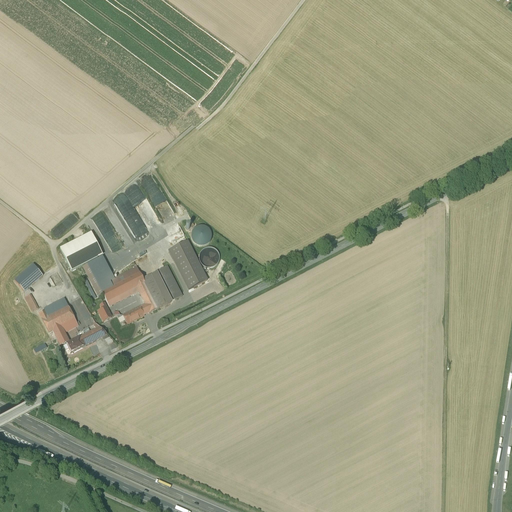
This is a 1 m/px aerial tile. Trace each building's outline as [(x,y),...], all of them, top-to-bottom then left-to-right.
[(198,229),(195,230),(193,233),(191,236),(191,240),(192,243),(194,246),(197,248),(201,249),(204,249),(207,247),(210,245),(211,241),(212,238),(211,234),(209,231),(206,229),(202,228),(198,229)] [(91,236),(60,252),(71,275),(82,269),(102,259),(103,259),(91,236)] [(188,244),(168,254),(188,293),(208,283),(188,244)] [(218,256),(216,253),(213,251),(209,251),(206,251),(203,253),(201,256),(199,259),(199,262),(200,266),(203,268),(206,270),(209,271),(212,270),(216,269),(218,266),(219,263),(219,259),(218,256)] [(102,259),(82,269),(98,300),(103,298),(99,290),(105,287),(114,282),(102,259)] [(33,268),(15,284),(24,295),(43,279),(33,268)] [(182,299),(166,269),(160,272),(175,302),(182,299)] [(114,282),(105,287),(113,302),(145,286),(142,281),(137,270),(114,282)] [(170,304),(155,274),(150,277),(166,307),(170,304)] [(166,307),(150,277),(142,281),(145,286),(158,311),(166,307)] [(88,283),(85,285),(93,302),(96,300),(88,283)] [(145,286),(113,302),(114,306),(138,294),(149,315),(158,311),(145,286)] [(114,306),(113,302),(105,287),(99,290),(103,298),(105,301),(104,301),(112,318),(120,318),(114,306)] [(39,311),(31,297),(24,301),(32,315),(39,311)] [(64,301),(44,312),(45,314),(48,320),(68,309),(64,301)] [(112,321),(105,306),(99,309),(101,313),(97,315),(103,326),(112,321)] [(137,310),(123,318),(127,327),(144,318),(139,309),(138,308),(137,309),(137,310)] [(68,309),(48,320),(45,314),(39,317),(48,335),(52,333),(75,322),(68,309)] [(77,327),(75,322),(52,333),(59,349),(65,346),(68,344),(64,336),(68,334),(67,332),(77,327)] [(84,349),(100,341),(107,337),(99,330),(95,332),(81,339),(79,339),(78,338),(76,339),(77,341),(82,349),(83,348),(84,349)] [(77,341),(66,347),(68,351),(71,356),(84,349),(83,348),(82,349),(77,341)] [(65,346),(59,349),(62,354),(68,351),(66,347),(65,346)] [(44,347),(35,352),(37,355),(37,356),(46,351),(44,347)]
